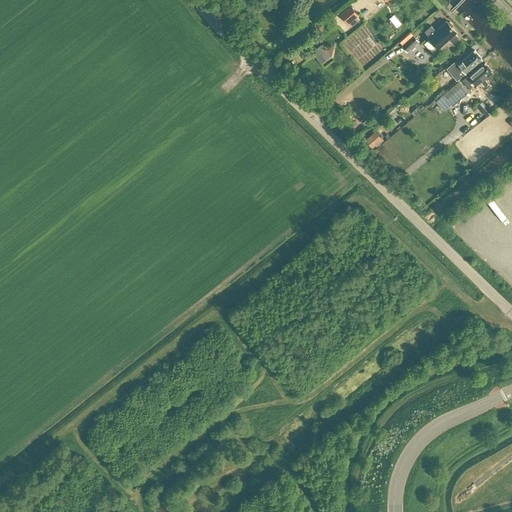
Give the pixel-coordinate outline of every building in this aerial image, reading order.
[(340,14),(348,24),(359,15),(351,5),(340,14)] [(448,23),(446,22),(436,31),(431,26),(425,32),(429,37),(428,38),(439,49),(450,40),(452,43),(455,43),(458,40),(458,37),(455,34),(457,33),(452,27),(452,26),(453,25),(450,22),(449,22),(448,23)] [(407,53),(419,42),(413,36),(401,46),(407,53)] [(312,53),(321,64),(331,56),(321,45),(312,53)] [(456,81),(465,74),(482,60),(475,51),(458,65),(455,61),(446,69),(456,81)] [(492,72),(485,63),(466,79),(465,79),(463,81),(469,88),(474,84),(476,85),(492,72)] [(446,93),(448,94),(444,97),(445,97),(451,105),(452,105),(465,95),(458,86),(454,89),(453,87),(452,87),(446,92),(446,93)] [(444,111),(448,108),(451,105),(445,97),(437,104),(436,104),(443,112),(444,111)] [(417,108),(411,113),(414,117),(420,112),(417,108)] [(367,140),(373,147),(381,140),(375,133),(367,140)]
